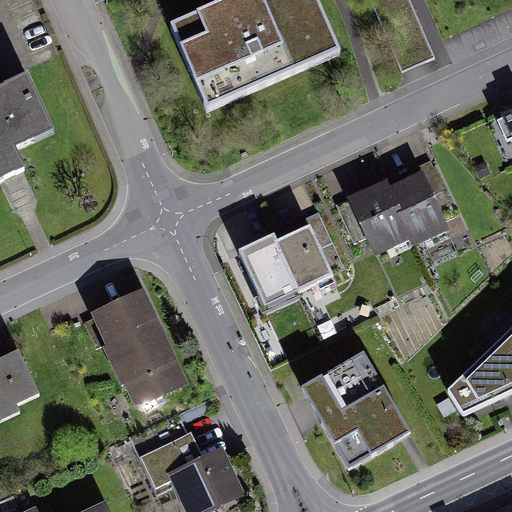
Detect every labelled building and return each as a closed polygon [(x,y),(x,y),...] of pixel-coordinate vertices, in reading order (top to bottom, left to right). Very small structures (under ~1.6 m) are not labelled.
[(258,0),(176,37),(211,115),(336,59),(309,0),(258,0)] [(511,7),(489,18),(464,31),(476,51),(511,35),(511,7)] [(0,171),(3,170),(0,163),(0,150),(51,127),(28,78),(0,91),(0,171)] [(432,173),(389,195),(412,242),(456,220),(432,173)] [(385,191),(339,213),(353,244),(367,237),(374,253),(407,237),(385,191)] [(324,225),(279,246),(302,295),(347,274),(324,225)] [(275,240),(240,255),(261,303),(296,288),(275,240)] [(140,297),(84,323),(97,351),(110,345),(140,408),(182,388),(140,297)] [(511,343),(453,395),(471,421),(511,402),(511,343)] [(0,363),(0,418),(39,401),(18,356),(0,363)] [(408,438),(362,359),(306,392),(352,470),(408,438)] [(188,435),(140,459),(156,494),(171,486),(183,511),(220,511),(246,500),(223,453),(202,463),(188,435)]
